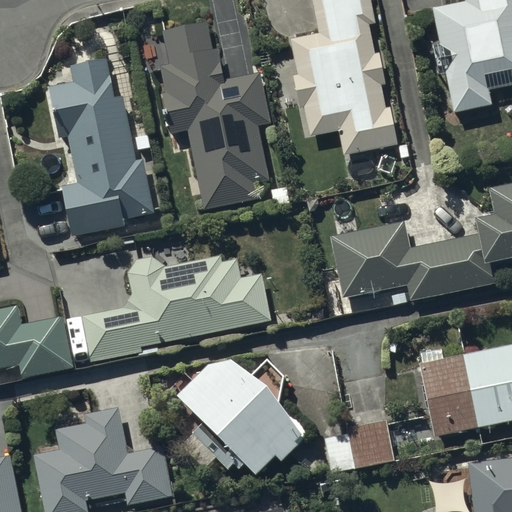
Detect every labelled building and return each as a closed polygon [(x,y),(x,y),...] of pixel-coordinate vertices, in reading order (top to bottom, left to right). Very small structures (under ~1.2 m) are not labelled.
[(370,0),(312,0),(319,32),(291,38),(298,73),(294,74),(301,106),(305,105),(311,134),(339,128),(344,153),(398,142),(390,106),(386,107),(381,82),(386,81),(380,52),(375,52),(369,21),(374,20),(370,0)] [(511,0),(466,0),(466,1),(434,7),(441,42),(434,43),(440,72),(447,70),(455,109),(491,102),(488,86),(511,80),(511,0)] [(207,21),(163,28),(169,63),(161,65),(166,91),(163,92),(170,131),(190,128),(204,206),(259,196),(256,180),(267,178),(258,123),(269,121),(260,72),(224,78),(219,46),(212,48),(207,21)] [(78,181),(62,184),(73,235),(127,224),(126,216),(155,210),(144,157),(136,158),(123,94),(114,96),(107,56),(71,64),(75,81),(50,86),(60,137),(69,135),(78,181)] [(405,219),(331,234),(344,297),(408,283),(411,299),(504,279),(501,267),(511,264),(511,178),(489,184),(495,209),(475,213),(479,232),(411,246),(405,219)] [(241,276),(237,257),(222,260),(221,253),(164,264),(153,255),(136,258),(128,272),(132,294),(127,298),(124,305),(82,314),(90,360),(142,350),(141,343),(271,319),(262,272),(241,276)] [(73,366),(63,314),(22,322),(18,303),(0,306),(0,366),(20,362),(23,376),(73,366)] [(511,419),(511,341),(444,355),(442,347),(422,352),(424,360),(420,361),(435,435),(511,419)] [(208,361),(178,392),(256,470),(276,451),(282,457),(310,429),(233,354),(208,361)] [(128,451),(119,405),(84,412),(86,421),(56,427),(60,447),(34,452),(45,511),(82,511),(89,511),(86,498),(125,490),(127,503),(175,494),(166,444),(128,451)] [(395,459),(387,418),(346,426),(347,432),(325,437),(332,471),(395,459)] [(0,511),(21,511),(11,454),(0,455),(0,511)] [(511,511),(511,491),(508,456),(469,461),(474,511),(511,511)]
